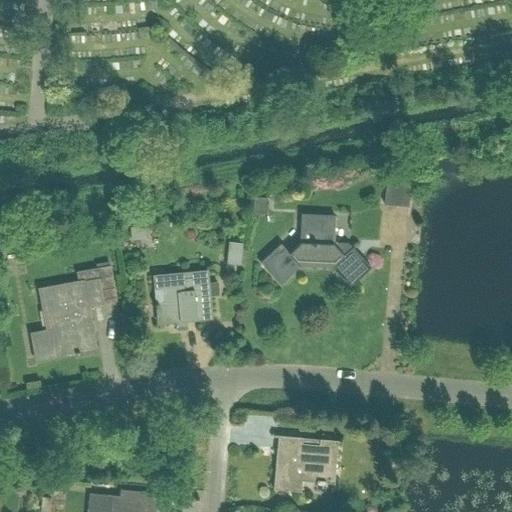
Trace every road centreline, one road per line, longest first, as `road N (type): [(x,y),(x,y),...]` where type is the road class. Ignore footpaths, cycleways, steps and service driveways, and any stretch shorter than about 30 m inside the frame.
road 1 (residential): [(511,395),(222,376)]
road 2 (residential): [(222,376),(0,412)]
road 3 (residential): [(222,376),(216,511)]
